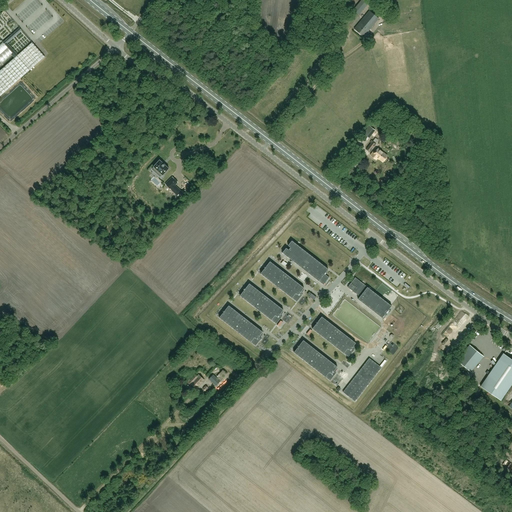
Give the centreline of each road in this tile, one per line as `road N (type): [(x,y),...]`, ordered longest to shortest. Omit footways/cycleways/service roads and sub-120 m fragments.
road 1 (unclassified): [(511,337),(181,85),(115,47)]
road 2 (primary): [(511,321),(130,31)]
road 3 (track): [(263,360),(197,420),(163,424),(80,511)]
road 4 (unclassified): [(0,146),(115,47)]
